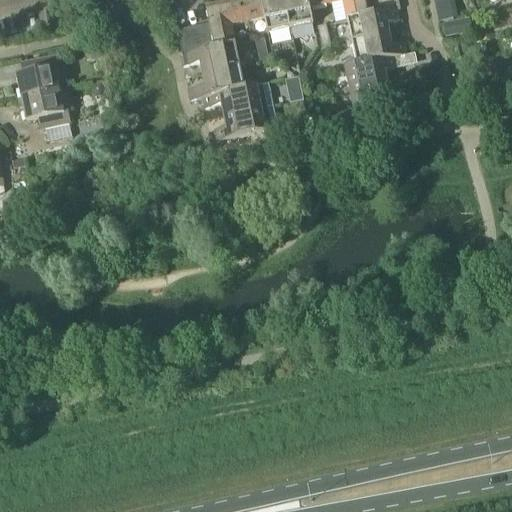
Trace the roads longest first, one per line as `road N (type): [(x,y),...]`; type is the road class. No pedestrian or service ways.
road 1 (primary): [(511,446),(226,511)]
road 2 (primary): [(336,511),(511,479)]
